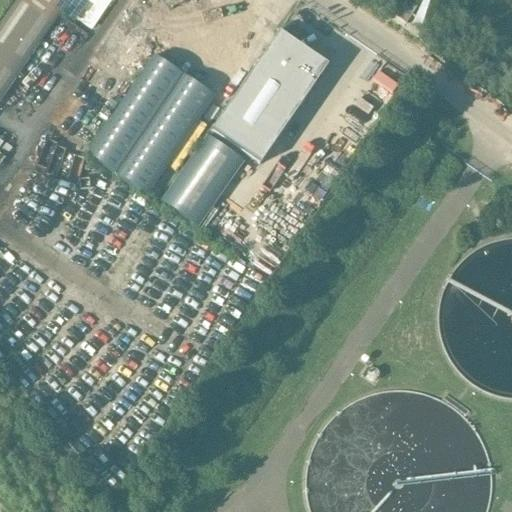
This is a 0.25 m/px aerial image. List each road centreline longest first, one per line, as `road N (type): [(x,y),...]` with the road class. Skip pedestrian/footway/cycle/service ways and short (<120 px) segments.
road 1 (residential): [(511,130),(318,0)]
road 2 (track): [(0,373),(118,511)]
